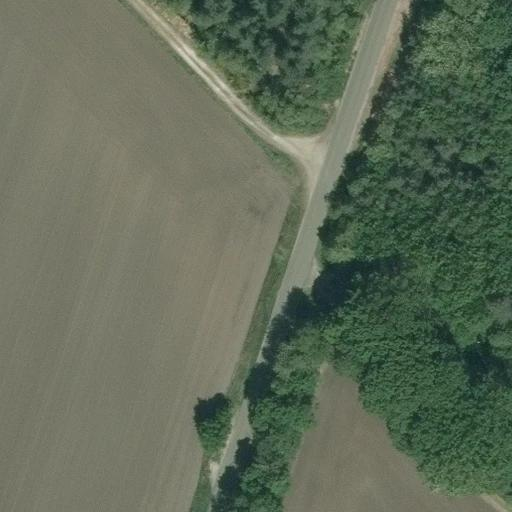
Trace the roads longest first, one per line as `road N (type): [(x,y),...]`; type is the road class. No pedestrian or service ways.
road 1 (residential): [(396,0),(225,511)]
road 2 (track): [(133,0),(264,128),(342,161)]
